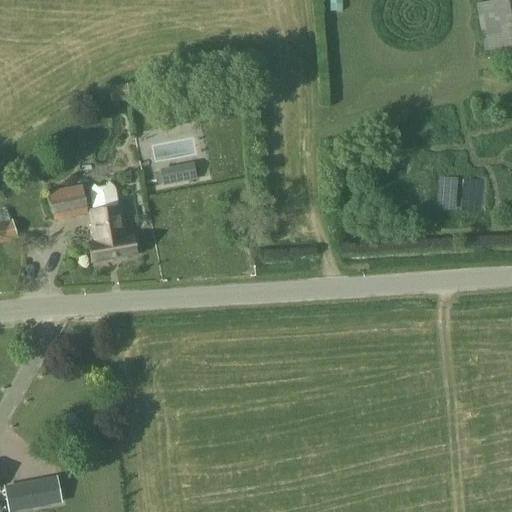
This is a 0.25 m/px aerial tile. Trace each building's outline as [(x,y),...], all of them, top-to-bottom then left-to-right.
[(511,0),(501,0),(476,4),(484,53),(505,49),(511,79),(511,78),(511,0)] [(413,92),(414,51),(355,50),(354,90),(413,92)] [(124,239),(118,208),(117,198),(116,192),(112,187),(108,184),(105,189),(97,191),(93,187),(90,191),(90,201),(91,213),(97,243),(88,245),(91,264),(136,256),(132,237),(124,239)] [(53,221),(88,214),(82,186),(48,194),(53,221)] [(0,244),(17,239),(12,222),(0,225),(0,244)] [(8,511),(18,511),(62,504),(57,477),(4,487),(8,511)]
